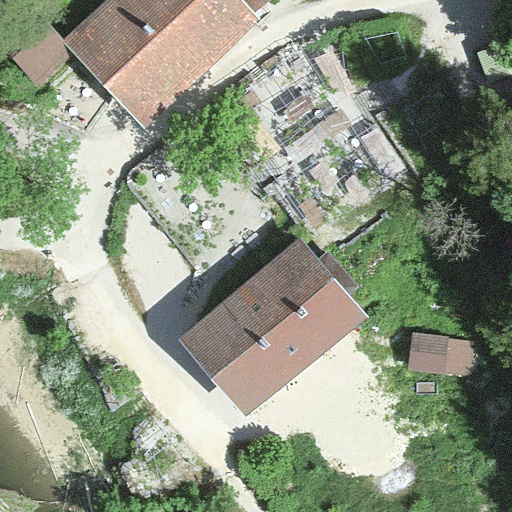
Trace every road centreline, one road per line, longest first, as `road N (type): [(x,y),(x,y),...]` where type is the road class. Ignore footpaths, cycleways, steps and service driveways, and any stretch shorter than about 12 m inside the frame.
road 1 (track): [(58,227),(210,456)]
road 2 (track): [(0,233),(48,230),(74,218),(103,161)]
